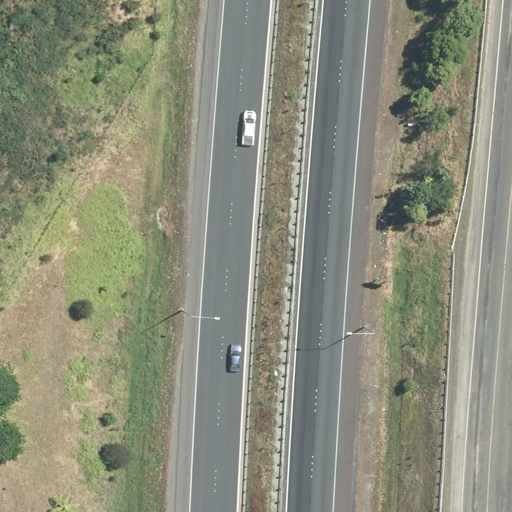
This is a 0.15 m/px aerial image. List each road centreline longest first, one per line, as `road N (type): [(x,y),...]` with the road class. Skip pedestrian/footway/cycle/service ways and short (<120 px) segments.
road 1 (motorway): [(347,0),(310,511)]
road 2 (motorway): [(212,511),(248,0)]
road 3 (secondary): [(487,511),(511,179)]
